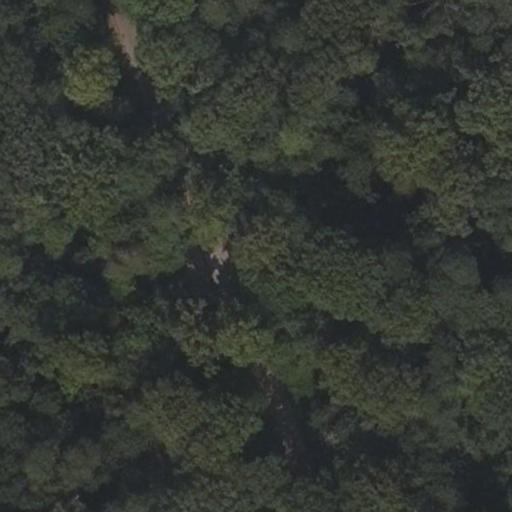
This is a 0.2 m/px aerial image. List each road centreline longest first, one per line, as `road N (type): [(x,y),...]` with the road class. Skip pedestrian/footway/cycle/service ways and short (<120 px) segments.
road 1 (unclassified): [(106,0),(215,259)]
road 2 (track): [(215,259),(318,511)]
road 3 (track): [(215,259),(0,376)]
